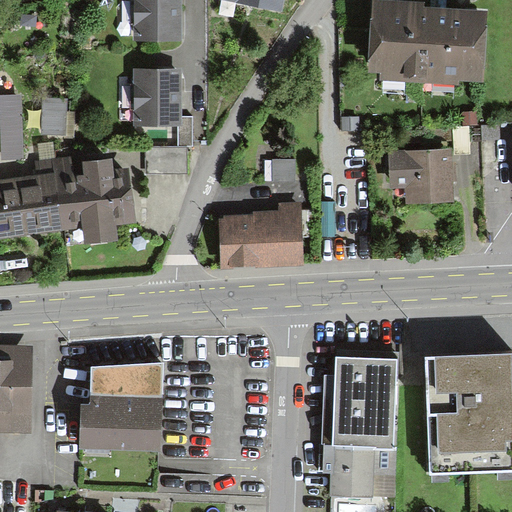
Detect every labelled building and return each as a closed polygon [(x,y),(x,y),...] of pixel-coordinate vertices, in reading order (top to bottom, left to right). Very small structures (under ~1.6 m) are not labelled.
[(134,0),(135,42),(182,42),(181,0),(134,0)] [(215,0),(215,2),(282,16),(285,0),(215,0)] [(373,3),(369,77),(381,78),(380,85),(459,89),(459,85),(485,87),(488,13),(447,11),(447,0),(429,0),(429,6),(373,3)] [(133,129),(179,129),(179,147),(188,147),(193,147),(193,117),(183,117),(183,71),(134,70),(133,129)] [(22,96),(0,97),(3,161),(25,160),(22,96)] [(67,101),(43,100),(42,136),(66,137),(67,101)] [(470,128),(453,128),(454,156),(471,156),(470,128)] [(188,175),(188,147),(179,147),(145,147),(146,176),(188,175)] [(406,191),(407,208),(456,205),(453,152),(389,156),(391,192),(406,191)] [(0,181),(0,241),(83,232),(85,249),(119,245),(117,228),(138,225),(129,170),(113,171),(112,163),(83,167),(84,174),(78,174),(75,156),(51,159),(54,175),(0,181)] [(296,161),(273,161),(273,183),(296,183),(296,161)] [(220,219),(222,271),(304,268),(301,203),(278,204),(279,212),(254,213),(254,218),(220,219)] [(314,211),(303,211),(304,239),(314,239),(314,211)] [(511,335),(426,338),(430,461),(432,461),(432,469),(511,466),(511,335)] [(0,426),(34,427),(35,340),(0,339),(0,426)] [(400,346),(336,344),(335,367),(333,436),(333,440),(320,440),(319,466),(332,467),(331,488),(394,490),(400,346)] [(81,390),(80,436),(162,439),(165,353),(130,352),(130,355),(92,354),(91,391),(81,390)] [(333,436),(335,367),(325,367),(322,436),(333,436)] [(53,504),(51,511),(114,511),(114,509),(57,503),(57,505),(53,504)]
